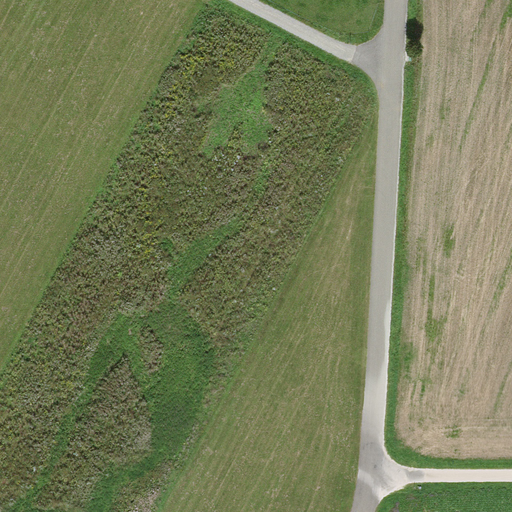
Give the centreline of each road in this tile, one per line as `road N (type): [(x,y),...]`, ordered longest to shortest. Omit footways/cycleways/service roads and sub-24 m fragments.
road 1 (unclassified): [(398,0),(363,511)]
road 2 (track): [(245,0),(352,55),(394,60)]
road 3 (track): [(369,476),(511,473)]
